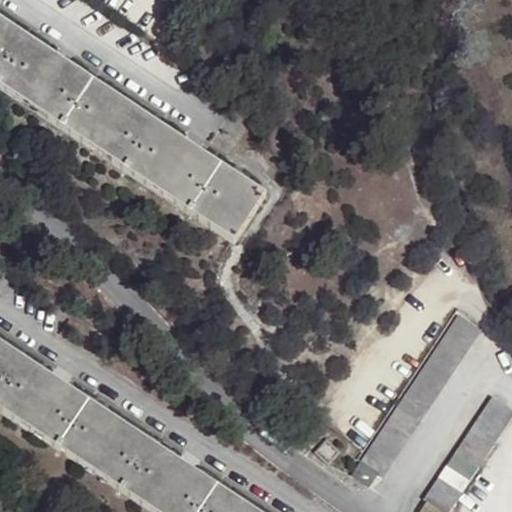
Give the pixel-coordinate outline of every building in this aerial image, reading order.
[(234,247),(265,199),(196,152),(182,142),(92,82),(58,59),(23,37),(0,21),(0,90),(150,190),(164,200),(234,247)] [(359,466),(382,480),(480,333),(456,319),(359,466)] [(251,511),(193,473),(178,463),(88,402),(54,380),(31,365),(0,344),(0,412),(146,509),(149,511),(251,511)] [(424,502),(438,511),(449,511),(511,418),(511,415),(491,401),(424,502)] [(313,454),(327,466),(339,453),(325,441),(313,454)] [(351,480),(368,491),(375,479),(357,468),(351,480)]
